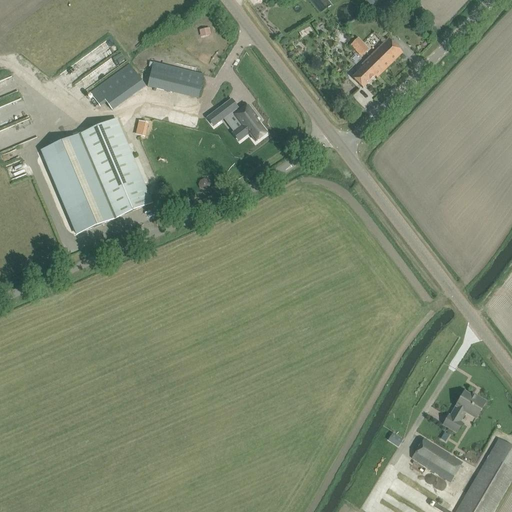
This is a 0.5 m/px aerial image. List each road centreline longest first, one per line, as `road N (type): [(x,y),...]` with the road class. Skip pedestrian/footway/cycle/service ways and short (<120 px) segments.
road 1 (unclassified): [(0,296),(218,202),(330,134)]
road 2 (tertiary): [(511,368),(343,149)]
road 3 (unclassified): [(343,149),(489,0)]
road 4 (tertiary): [(330,134),(225,0)]
